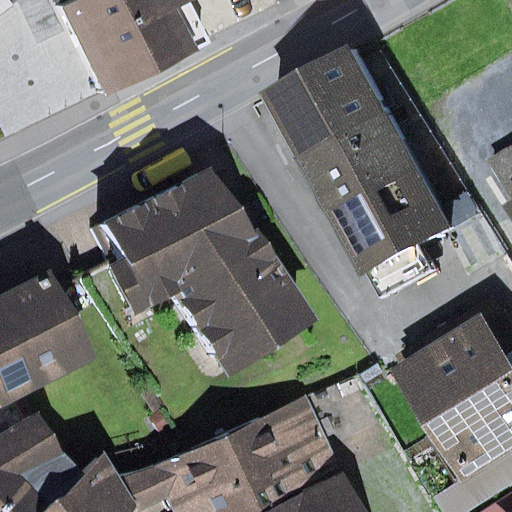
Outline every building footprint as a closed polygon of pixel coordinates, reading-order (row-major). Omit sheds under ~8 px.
[(44,0),(85,88),(136,63),(105,0),(44,0)] [(105,0),(136,63),(192,37),(173,0),(105,0)] [(353,50),(266,96),(317,189),(403,141),(353,50)] [(403,141),(317,189),(365,274),(451,227),(403,141)] [(205,171),(92,237),(141,321),(174,301),(219,377),(299,331),(205,171)] [(27,274),(0,287),(0,397),(72,360),(68,354),(27,274)] [(511,362),(495,333),(405,385),(458,476),(511,444),(511,362)] [(298,396),(101,480),(118,504),(111,511),(127,511),(156,500),(160,511),(257,511),(261,510),(251,486),(323,456),(298,396)] [(0,511),(3,511),(47,473),(16,417),(0,429),(0,511)] [(111,511),(118,504),(101,480),(77,446),(47,473),(3,511),(111,511)] [(261,510),(257,511),(334,511),(323,485),(261,510)]
